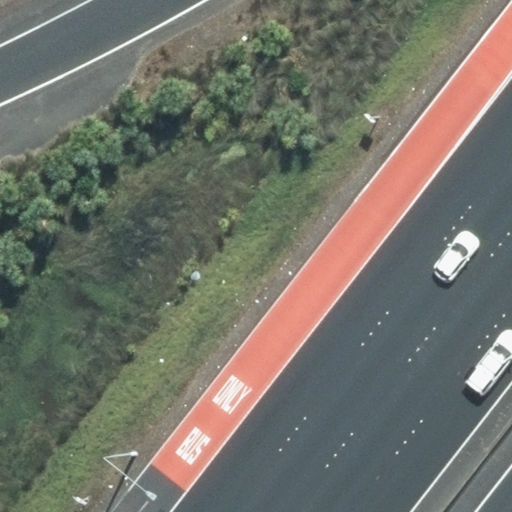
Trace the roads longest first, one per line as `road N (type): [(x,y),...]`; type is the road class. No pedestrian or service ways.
road 1 (motorway): [(354,511),(511,311)]
road 2 (motorway): [(0,72),(139,0)]
